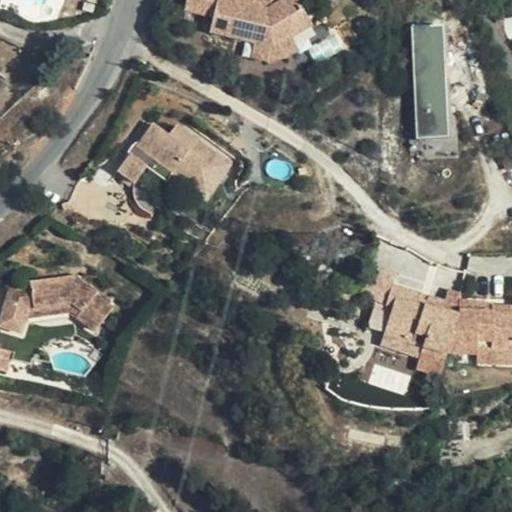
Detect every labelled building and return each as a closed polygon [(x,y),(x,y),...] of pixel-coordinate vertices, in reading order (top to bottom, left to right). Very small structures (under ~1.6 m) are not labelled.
[(268,9),(281,3),(279,0),(191,0),(189,16),(214,20),(217,1),(268,9)] [(296,0),(287,0),(281,3),(268,9),(217,1),(214,20),(211,38),(251,45),(270,49),(288,40),(310,30),(296,0)] [(450,137),(448,23),(414,24),(417,138),(450,137)] [(294,53),(288,40),(270,49),(251,45),(249,58),(274,62),(294,53)] [(157,164),(167,171),(175,138),(174,137),(157,125),(122,175),(140,188),(151,173),(157,164)] [(177,133),(175,138),(197,153),(202,147),(179,130),(177,133)] [(167,171),(177,178),(179,175),(215,201),(236,171),(202,147),(197,153),(175,138),(167,171)] [(151,173),(164,182),(167,171),(157,164),(151,173)] [(167,171),(164,182),(171,187),(177,178),(167,171)] [(179,175),(177,178),(213,204),(215,201),(179,175)] [(0,280),(0,288),(1,288),(0,290),(0,326),(7,328),(12,313),(56,305),(83,321),(95,302),(76,289),(80,284),(54,268),(15,273),(15,278),(0,280)] [(441,368),(444,360),(458,318),(458,307),(453,306),(453,318),(452,326),(434,321),(438,313),(440,308),(388,291),(380,314),(388,316),(379,343),(417,356),(416,360),(441,368)] [(475,308),(458,307),(458,318),(444,360),(471,363),(471,356),(507,358),(508,348),(511,348),(511,311),(511,313),(488,312),(488,320),(474,319),(475,308)] [(487,308),(475,308),(474,319),(488,320),(488,312),(487,308)] [(452,326),(453,318),(438,313),(434,321),(452,326)] [(414,367),(416,360),(417,356),(379,343),(377,342),(372,352),(414,367)] [(471,356),(471,363),(471,371),(507,372),(507,358),(471,356)] [(379,361),(372,381),(406,393),(413,373),(379,361)]
